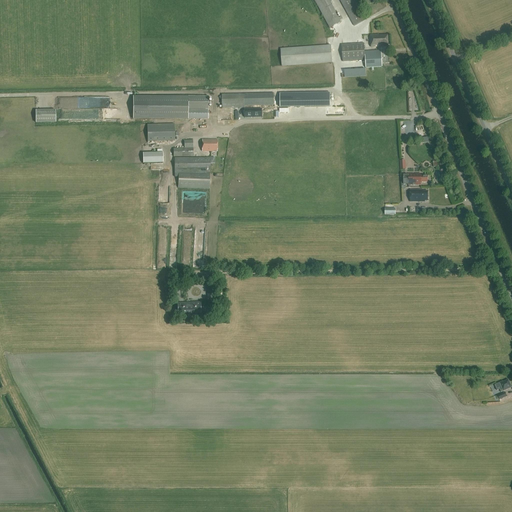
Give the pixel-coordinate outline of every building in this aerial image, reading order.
[(339,18),(329,0),(314,0),(330,28),(341,22),(341,21),(343,19),(342,17),(339,18)] [(363,21),(351,0),(340,0),(354,26),(363,21)] [(379,35),(370,35),(371,47),(380,47),(380,46),(388,45),(388,35),(379,35)] [(365,52),(365,44),(342,45),(343,61),(366,60),(366,68),(382,67),(382,54),(380,55),(380,51),(365,52)] [(332,63),(331,45),(281,49),(282,66),(332,63)] [(274,105),(274,93),(222,94),(222,109),(218,109),(218,121),(226,121),(239,120),(238,108),(244,108),(245,117),(262,117),(262,109),(247,109),(247,106),(274,105)] [(330,93),(280,94),(280,108),(330,107),(330,93)] [(169,96),(133,96),(133,119),(188,119),(208,119),(208,97),(169,96)] [(55,109),(35,110),(35,122),(56,122),(55,109)] [(189,127),(176,127),(176,132),(209,131),(209,123),(189,123),(189,127)] [(175,142),(175,131),(174,124),(147,125),(148,143),(175,142)] [(218,140),(202,140),(202,151),(217,151),(218,140)] [(193,156),(193,148),(193,141),(187,141),(187,148),(173,149),(173,157),(193,156)] [(163,163),(163,152),(143,153),(143,163),(163,163)] [(209,189),(210,158),(174,158),(174,171),(206,171),(206,173),(179,172),(178,188),(209,189)] [(420,175),(420,174),(408,174),(408,179),(403,179),(403,184),(409,184),(409,185),(421,185),(421,182),(428,182),(427,175),(420,175)] [(423,191),(423,190),(410,190),(410,202),(425,202),(425,201),(428,201),(428,191),(423,191)] [(206,204),(207,192),(183,191),(182,211),(187,211),(186,214),(201,215),(201,210),(203,210),(203,207),(199,207),(199,203),(206,204)] [(201,313),(200,302),(177,303),(178,314),(201,313)] [(509,382),(508,380),(503,382),(503,381),(494,385),(497,391),(500,389),(501,392),(511,388),(509,382)]
